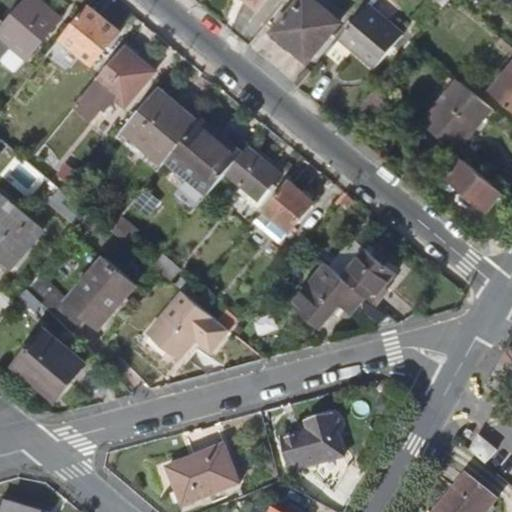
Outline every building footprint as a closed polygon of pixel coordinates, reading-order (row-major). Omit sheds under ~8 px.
[(64,20),(39,0),(26,0),(7,24),(0,31),(0,32),(31,59),(64,20)] [(253,0),(265,10),(273,0),(253,0)] [(341,26),(309,0),(307,0),(276,37),(310,64),(341,26)] [(422,10),(411,0),(397,0),(385,14),(405,31),(422,10)] [(432,0),(445,10),(452,0),(432,0)] [(122,34),(90,7),(63,39),(95,66),(122,34)] [(405,37),(369,7),(340,41),(377,70),(405,37)] [(155,73),(126,48),(97,82),(125,108),(155,73)] [(511,110),(511,60),(488,90),(511,110)] [(454,76),(419,119),(451,146),(453,148),(488,106),(454,76)] [(381,126),(400,103),(380,86),(360,110),(381,126)] [(188,112),(161,89),(126,131),(167,165),(172,160),(197,130),(183,118),(188,112)] [(203,124),(188,112),(183,118),(197,130),(203,124)] [(223,134),(206,119),(203,124),(197,130),(172,160),(213,194),(229,175),(244,158),(221,138),(223,134)] [(508,209),(511,203),(511,197),(453,148),(451,146),(445,155),(461,167),(453,178),(467,189),(463,194),(468,199),(472,194),(490,210),(498,200),(508,209)] [(283,176),(251,150),(244,158),(229,175),(245,188),(242,193),(262,209),(281,188),(276,183),(283,176)] [(322,198),(297,177),(265,214),(290,235),(322,198)] [(60,203),(86,224),(92,216),(70,197),(67,195),(60,203)] [(46,232),(3,196),(0,198),(0,255),(16,269),(46,232)] [(90,237),(102,224),(92,216),(86,224),(80,230),(90,237)] [(140,234),(122,219),(111,232),(130,247),(140,234)] [(370,253),(346,280),(366,295),(375,303),(399,276),(370,253)] [(179,274),(160,257),(152,266),(167,278),(172,283),(179,274)] [(94,318),(98,322),(107,329),(142,287),(110,259),(74,302),(42,275),(31,289),(45,303),(52,311),(78,337),(94,318)] [(353,310),(366,295),(346,280),(328,264),(295,304),(320,323),(340,300),(353,310)] [(23,298),(38,310),(45,303),(31,289),(23,298)] [(213,354),(232,333),(219,322),(192,299),(185,293),(151,335),(180,361),(198,341),(213,354)] [(47,317),(52,311),(45,303),(38,310),(47,317)] [(226,313),(219,322),(232,333),(233,334),(241,324),(226,313)] [(81,341),(98,322),(94,318),(78,337),(81,341)] [(89,365),(48,331),(18,366),(59,400),(89,365)] [(337,412),(310,420),(314,432),(284,441),(293,468),(349,451),(337,412)] [(478,437),(467,450),(484,463),(494,449),(478,437)] [(245,485),(229,445),(173,468),(189,507),(245,485)] [(486,511),(495,501),(466,477),(437,511),(486,511)] [(311,511),(289,499),(281,511),(311,511)]
